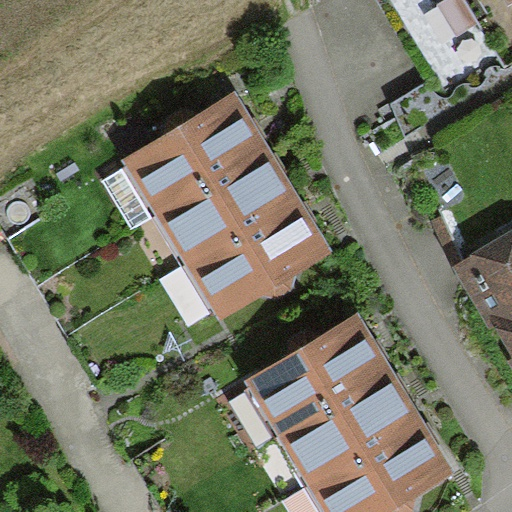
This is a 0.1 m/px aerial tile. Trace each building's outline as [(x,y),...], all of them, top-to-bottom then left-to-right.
[(511,0),(390,0),(444,89),(503,55),(510,66),(511,64),(511,0)] [(238,95),(132,157),(164,213),(271,150),(238,95)] [(271,150),(164,213),(193,259),(296,198),(271,150)] [(296,198),(193,259),(223,311),(328,251),(296,198)] [(511,233),(456,264),(511,364),(511,233)] [(350,316),(240,384),(272,438),(385,369),(350,316)] [(412,414),(385,369),(272,438),(296,481),(412,414)] [(412,414),(296,481),(313,511),(363,511),(444,465),(412,414)]
